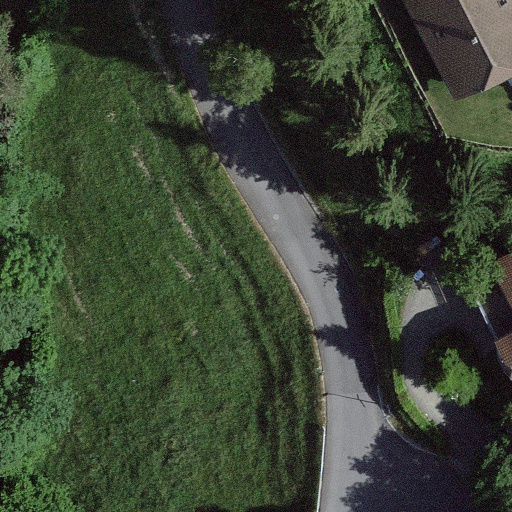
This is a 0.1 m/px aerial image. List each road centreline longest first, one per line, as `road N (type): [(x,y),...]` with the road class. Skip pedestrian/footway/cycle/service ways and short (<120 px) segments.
road 1 (residential): [(351,458),(351,365),(331,293),(250,155),(190,0)]
road 2 (unknown): [(411,478),(462,441),(462,422),(421,366),(413,325),(421,295),(458,234)]
